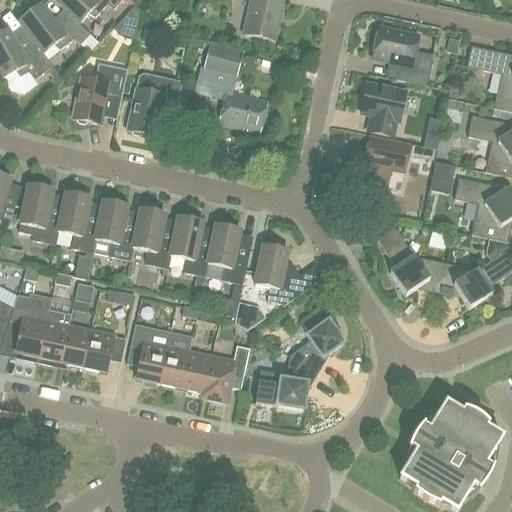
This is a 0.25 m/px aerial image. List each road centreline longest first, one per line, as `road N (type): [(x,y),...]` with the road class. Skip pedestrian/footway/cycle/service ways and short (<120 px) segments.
road 1 (residential): [(297,205),(344,10),(367,2),(511,34)]
road 2 (residential): [(297,205),(16,146),(0,136)]
road 3 (residential): [(397,359),(297,205)]
road 4 (residential): [(136,429),(314,456)]
road 5 (residential): [(0,399),(136,429)]
road 6 (residential): [(314,456),(358,429),(397,359)]
road 7 (residential): [(511,334),(446,362),(397,359)]
